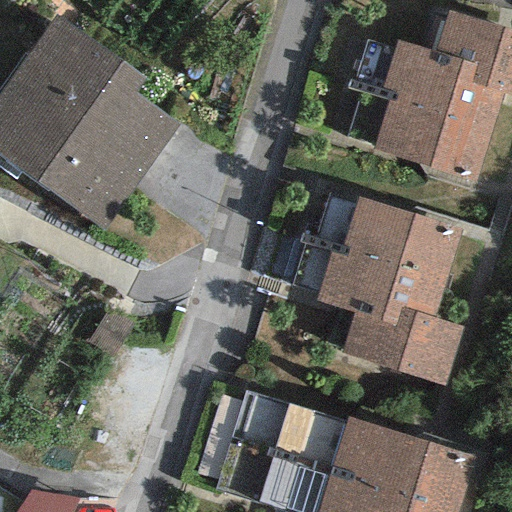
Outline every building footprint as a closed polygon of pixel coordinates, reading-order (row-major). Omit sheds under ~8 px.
[(511,31),(445,12),(433,52),(396,41),(381,89),(389,91),(372,149),(474,180),(500,93),(511,96),(511,31)] [(52,15),(0,88),(0,160),(102,232),(177,125),(133,95),(145,80),(52,15)] [(460,231),(357,198),(338,256),(330,254),(316,302),(353,314),(341,355),(443,387),(463,329),(431,319),(460,231)] [(0,299),(23,262),(0,247),(0,299)] [(112,358),(134,324),(108,307),(86,342),(112,358)] [(456,511),(474,454),(346,417),(318,511),(456,511)] [(276,449),(263,497),(311,510),(324,462),(276,449)] [(70,511),(76,499),(28,491),(15,511),(70,511)]
